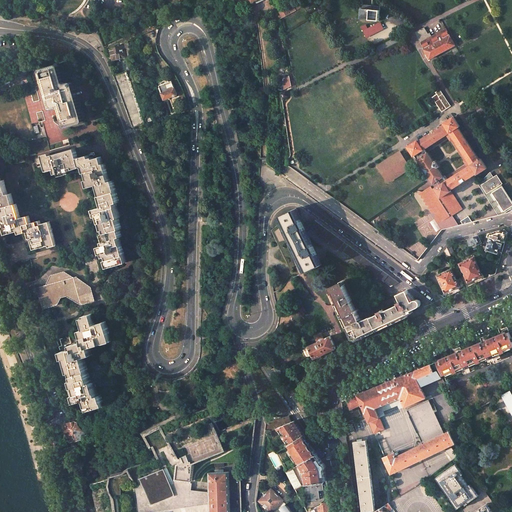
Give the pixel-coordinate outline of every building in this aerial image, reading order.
[(278,16),(279,20),(279,19),(296,10),(293,5),(287,8),(280,12),(281,15),(278,16)] [(360,8),(359,19),(379,21),(379,10),(360,8)] [(361,27),(366,37),(383,28),(380,23),(368,29),(366,25),(361,27)] [(415,32),(429,59),(455,45),(446,29),(432,37),(430,33),(428,34),(424,27),(415,32)] [(122,43),(111,49),(113,60),(125,57),(123,48),(122,44),(122,43)] [(66,84),(64,82),(59,66),(57,65),(41,69),(40,71),(47,98),(44,99),(47,107),(49,106),(50,109),(52,110),(58,109),(60,110),(64,126),(66,128),(83,123),(84,121),(73,83),(71,82),(66,84)] [(144,119),(127,71),(114,75),(133,128),(145,124),(145,123),(144,119)] [(172,81),(160,86),(166,99),(178,94),(172,81)] [(433,97),(442,112),(451,106),(443,94),(439,96),(437,94),(433,97)] [(408,146),(414,156),(415,155),(436,187),(435,188),(441,197),(445,195),(451,191),(450,190),(476,173),(477,174),(478,174),(487,168),(481,158),(480,159),(480,158),(479,159),(472,149),(465,138),(458,127),(460,126),(454,117),(444,123),(444,124),(419,141),(418,140),(408,146)] [(465,138),(472,149),(477,146),(469,135),(465,138)] [(78,158),(75,148),(50,156),(49,153),(42,155),(46,169),(53,167),(55,174),(59,173),(59,174),(70,171),(69,168),(72,167),(73,168),(76,167),(77,166),(80,165),(78,158)] [(400,152),(378,166),(388,181),(410,167),(400,152)] [(90,158),(89,155),(78,158),(80,165),(80,167),(84,165),(90,187),(97,185),(98,189),(100,188),(102,195),(116,191),(113,180),(110,181),(105,163),(103,164),(101,159),(94,161),(93,157),(90,158)] [(481,185),(492,178),(490,174),(479,184),(498,215),(504,214),(503,212),(499,205),(496,200),(491,193),(497,189),(496,187),(486,194),(481,185)] [(502,184),(496,175),(492,178),(481,185),(486,194),(496,187),(497,189),(491,193),(496,200),(498,199),(501,203),(499,205),(503,212),(507,209),(509,212),(511,211),(511,203),(502,186),(500,187),(499,186),(502,184)] [(1,181),(0,178),(0,207),(0,208),(3,207),(14,204),(11,193),(8,194),(4,180),(1,181)] [(463,209),(451,191),(445,195),(441,197),(435,188),(433,189),(431,186),(422,192),(420,191),(419,194),(421,195),(420,198),(424,199),(423,202),(425,203),(424,205),(427,206),(426,209),(429,210),(428,213),(434,214),(432,220),(436,224),(437,223),(443,229),(450,228),(445,219),(452,215),(452,216),(463,209)] [(119,202),(116,191),(102,195),(104,202),(102,203),(104,207),(96,208),(101,223),(104,222),(107,233),(120,229),(121,229),(118,218),(120,217),(116,203),(119,202)] [(22,218),(17,203),(14,204),(3,207),(6,218),(4,219),(7,229),(8,230),(9,233),(20,230),(21,233),(26,232),(24,225),(32,223),(30,215),(22,218)] [(278,225),(272,230),(291,272),(292,272),(293,277),(300,274),(306,270),(281,216),(296,209),(296,208),(275,218),(278,225)] [(306,270),(307,271),(322,264),(321,262),(315,248),(305,226),(296,209),(281,216),(306,270)] [(450,228),(459,225),(452,216),(452,215),(445,219),(450,228)] [(463,224),(472,222),(468,216),(461,221),(463,224)] [(43,223),(42,220),(32,223),(24,225),(26,232),(29,231),(30,235),(29,236),(30,239),(33,238),(36,249),(56,243),(49,222),(43,223)] [(310,227),(391,287),(399,283),(315,220),(310,227)] [(122,237),(120,229),(107,233),(105,233),(107,241),(103,242),(104,245),(101,246),(104,257),(107,256),(108,260),(107,260),(108,263),(109,265),(110,267),(112,266),(126,262),(119,237),(122,237)] [(486,250),(497,253),(499,248),(500,248),(503,241),(505,242),(508,232),(504,229),(489,233),(488,236),(490,237),(486,250)] [(477,244),(477,245),(482,242),(478,236),(473,237),(477,244)] [(467,239),(469,246),(477,244),(473,237),(467,239)] [(466,275),(469,282),(483,275),(474,257),(460,264),(466,275)] [(446,292),(460,286),(457,279),(452,269),(438,275),(446,292)] [(74,278),(65,273),(52,276),(54,283),(38,287),(44,308),(57,304),(55,298),(56,298),(57,296),(57,295),(67,292),(67,295),(73,298),(73,300),(79,298),(92,295),(92,294),(90,288),(84,290),(82,282),(76,278),(74,279),(74,278)] [(461,277),(466,288),(475,283),(485,279),(483,275),(469,282),(466,275),(461,277)] [(440,295),(445,298),(455,293),(466,288),(461,277),(457,279),(460,286),(446,292),(440,295)] [(339,306),(343,315),(355,310),(343,282),(330,288),(337,302),(338,304),(339,306)] [(398,304),(384,311),(384,310),(383,310),(379,311),(379,312),(378,312),(379,313),(371,317),(377,329),(395,321),(414,312),(413,311),(420,308),(420,307),(421,307),(422,306),(422,305),(422,304),(422,302),(422,301),(421,300),(421,299),(420,298),(418,298),(416,298),(412,300),(410,296),(407,290),(398,294),(401,301),(398,302),(399,303),(398,303),(398,304)] [(81,304),(94,300),(92,295),(79,298),(81,304)] [(357,309),(356,310),(359,317),(361,321),(363,320),(371,316),(371,315),(366,305),(361,307),(362,309),(359,310),(359,309),(358,309),(357,309)] [(353,338),(357,339),(363,336),(377,329),(371,317),(371,316),(363,320),(361,321),(359,317),(356,310),(355,310),(343,315),(353,338)] [(82,330),(85,341),(83,341),(85,349),(90,347),(100,344),(104,343),(104,341),(111,339),(106,323),(99,324),(98,323),(95,324),(92,315),(81,318),(84,329),(82,330)] [(475,364),(485,359),(485,357),(497,352),(498,354),(509,349),(508,347),(511,345),(511,337),(509,331),(485,341),(469,349),(449,357),(438,361),(444,374),(450,371),(451,374),(462,369),(461,367),(468,364),(474,362),(475,364)] [(309,346),(315,358),(326,353),(336,348),(330,336),(322,339),(322,338),(323,338),(321,333),(315,336),(317,341),(318,340),(319,341),(309,346)] [(71,343),(69,336),(57,340),(60,350),(65,348),(64,345),(71,343)] [(91,351),(90,347),(85,349),(83,341),(73,344),(74,348),(64,351),(68,365),(70,365),(73,375),(88,371),(84,357),(90,355),(89,352),(91,351)] [(312,357),(313,359),(315,358),(309,346),(304,348),(308,357),(310,356),(311,358),(312,357)] [(416,370),(414,371),(421,386),(441,377),(438,371),(434,372),(431,364),(416,370)] [(91,382),(88,371),(73,375),(76,386),(74,387),(78,401),(85,399),(87,407),(90,406),(91,409),(104,406),(101,395),(98,395),(94,381),(91,382)] [(414,371),(368,390),(376,408),(401,397),(405,406),(426,397),(421,386),(414,371)] [(380,417),(376,408),(368,390),(364,392),(358,394),(362,404),(363,406),(370,422),(380,417)] [(511,393),(511,391),(503,395),(511,411),(511,393)] [(358,394),(347,399),(351,409),(362,404),(358,394)] [(376,408),(380,417),(385,415),(383,410),(400,403),(402,408),(405,406),(401,397),(376,408)] [(408,409),(423,444),(445,434),(430,400),(408,409)] [(465,415),(462,409),(461,410),(463,414),(456,418),(457,419),(465,415)] [(511,414),(503,419),(491,425),(494,430),(511,420),(511,414)] [(282,418),(267,423),(266,433),(279,427),(292,421),(290,416),(287,417),(282,418)] [(380,417),(370,422),(375,433),(385,429),(380,417)] [(304,434),(295,420),(292,421),(279,427),(290,443),(304,434)] [(75,440),(88,438),(77,425),(77,423),(75,422),(68,424),(64,425),(63,426),(68,435),(71,441),(75,440)] [(162,427),(160,424),(144,431),(148,439),(148,438),(147,435),(162,427)] [(392,473),(444,448),(450,445),(455,443),(450,432),(445,434),(423,444),(396,457),(387,461),(392,473)] [(290,448),(297,460),(299,460),(300,460),(302,463),(317,454),(314,449),(313,450),(305,439),(307,438),(304,434),(290,443),(291,446),(291,447),(290,448)] [(354,441),(363,511),(376,510),(367,440),(354,441)] [(450,445),(444,448),(452,460),(454,458),(455,459),(458,456),(454,451),(455,451),(450,445)] [(394,452),(385,456),(387,461),(396,457),(394,452)] [(192,481),(194,464),(192,465),(191,461),(190,459),(188,453),(182,455),(184,460),(177,462),(177,479),(182,479),(187,480),(192,481)] [(317,454),(302,463),(307,470),(309,482),(327,481),(326,476),(325,467),(325,465),(324,465),(324,464),(317,454)] [(461,471),(455,464),(436,478),(458,509),(465,504),(466,505),(469,503),(468,503),(478,496),(472,487),(470,488),(467,484),(464,486),(460,481),(463,478),(459,473),(461,471)] [(163,468),(139,479),(148,499),(149,501),(151,505),(175,495),(169,481),(163,468)] [(294,468),(287,472),(296,489),(302,485),(294,468)] [(230,511),(229,472),(228,472),(210,473),(210,496),(211,498),(210,511),(230,511)] [(182,483),(174,482),(178,493),(175,495),(151,505),(149,501),(148,499),(141,502),(142,510),(147,509),(147,511),(149,511),(149,509),(181,505),(209,501),(208,498),(211,498),(210,496),(207,495),(207,493),(190,491),(191,484),(187,483),(187,480),(182,479),(182,483)] [(327,481),(309,482),(309,487),(307,488),(309,500),(320,499),(319,490),(328,489),(327,481)] [(260,500),(272,511),(284,499),(271,488),(260,500)] [(126,505),(124,495),(116,495),(117,506),(126,505)] [(326,501),(310,511),(330,511),(329,500),(326,501)]
